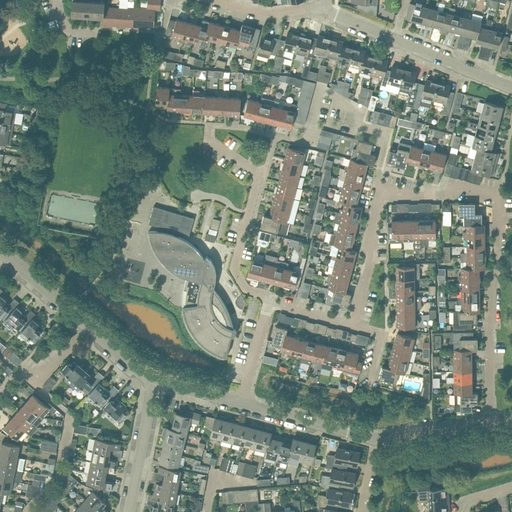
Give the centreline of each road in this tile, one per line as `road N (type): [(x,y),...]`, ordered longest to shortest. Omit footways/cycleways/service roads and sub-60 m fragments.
road 1 (residential): [(241,403),(269,298),(246,289),(233,268),(257,174),(207,138),(207,124)]
road 2 (residential): [(490,421),(493,198)]
road 3 (residential): [(367,388),(379,335),(352,326),(382,193)]
road 4 (residential): [(154,380),(0,255)]
road 5 (residential): [(241,403),(373,439)]
road 6 (residential): [(129,511),(154,380)]
road 7 (residential): [(511,86),(394,39)]
